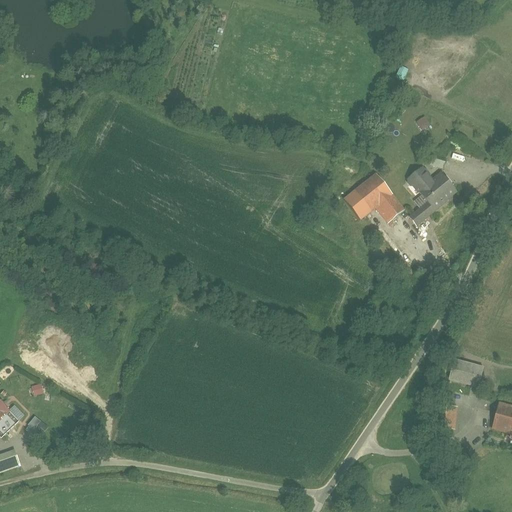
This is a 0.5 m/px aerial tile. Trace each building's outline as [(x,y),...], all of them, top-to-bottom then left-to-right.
[(394,79),(403,82),(407,71),(398,67),(394,79)] [(425,117),(416,121),(421,131),(430,126),(425,117)] [(407,223),(415,233),(434,218),(433,217),(456,199),(440,178),(431,186),(421,174),(407,185),(425,209),(407,223)] [(392,195),(376,175),(344,201),(361,223),(376,211),(388,226),(406,211),(393,195),(392,195)] [(478,395),(485,373),(453,363),(446,386),(478,395)] [(32,399),(43,395),(39,384),(29,387),(32,399)] [(0,402),(0,440),(1,442),(19,424),(8,414),(10,412),(0,402)] [(511,407),(498,404),(491,432),(511,437),(511,407)] [(453,431),(456,407),(438,405),(435,428),(453,431)] [(34,416),(22,429),(35,441),(47,428),(34,416)] [(454,444),(446,457),(463,468),(472,455),(454,444)] [(14,456),(0,460),(0,479),(20,473),(14,456)]
